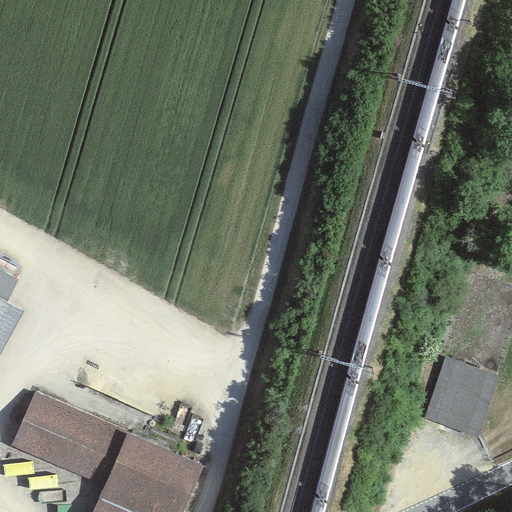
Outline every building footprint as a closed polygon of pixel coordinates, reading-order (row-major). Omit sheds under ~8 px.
[(0,336),(22,293),(0,282),(0,336)] [(422,421),(477,438),(496,378),(442,360),(422,421)] [(123,413),(30,373),(6,427),(99,467),(123,413)] [(175,511),(204,448),(123,413),(99,467),(93,481),(149,505),(165,511),(175,511)] [(145,511),(149,505),(93,481),(79,511),(145,511)]
